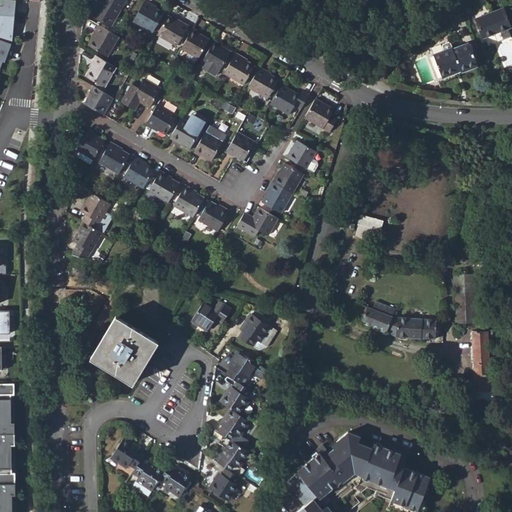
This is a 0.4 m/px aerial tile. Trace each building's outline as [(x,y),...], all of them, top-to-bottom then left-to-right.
[(0,0),(0,21),(4,22),(2,39),(14,43),(17,0),(0,0)] [(112,26),(121,9),(105,0),(98,0),(96,3),(98,5),(93,15),(112,26)] [(105,0),(121,9),(125,0),(105,0)] [(152,4),(144,0),(135,17),(133,20),(153,32),(163,13),(151,6),(152,4)] [(503,8),(476,18),(483,37),(510,27),(503,8)] [(180,23),(168,15),(157,34),(177,45),(188,25),(181,21),(180,23)] [(104,54),(116,34),(95,22),(87,35),(89,37),(85,43),(104,54)] [(199,31),(193,28),(181,48),(188,52),(198,57),(208,39),(198,33),(199,31)] [(0,68),(2,69),(5,61),(7,61),(14,43),(2,39),(0,38),(0,68)] [(221,44),(214,40),(200,65),(216,74),(219,69),(220,70),(231,51),(220,45),(221,44)] [(476,65),(467,42),(451,48),(451,47),(433,54),(441,77),(458,71),(460,71),(476,65)] [(441,46),(443,50),(451,47),(449,43),(447,42),(442,44),(441,46)] [(186,57),(195,62),(198,57),(188,52),(186,57)] [(243,56),(236,52),(224,72),(243,84),(254,65),(242,58),(243,56)] [(104,86),(115,67),(94,55),(87,67),(89,68),(85,75),(104,86)] [(266,70),(260,66),(248,86),(268,97),(278,78),(266,71),(266,70)] [(151,72),(148,78),(159,83),(162,77),(151,72)] [(131,83),(121,102),(134,110),(139,101),(149,106),(159,88),(143,78),(138,87),(131,83)] [(292,103),(299,107),(307,93),(300,89),(297,93),(281,84),(270,103),(287,113),(292,103)] [(104,115),(114,98),(94,86),(89,93),(91,94),(85,104),(104,115)] [(332,107),(314,97),(303,116),(328,130),(336,116),(329,111),(332,107)] [(176,115),(156,104),(144,125),(151,129),(152,127),(165,135),(176,115)] [(191,113),(186,121),(190,123),(194,115),(191,113)] [(186,121),(180,118),(169,137),(176,142),(177,140),(190,147),(200,129),(205,121),(194,115),(190,123),(186,121)] [(204,132),(223,143),(228,134),(209,123),(204,132)] [(78,151),(95,160),(106,142),(96,136),(97,134),(89,130),(78,151)] [(233,154),(246,161),(256,142),(236,131),(225,151),(232,155),(233,154)] [(223,143),(204,132),(193,151),(201,156),(202,154),(213,161),(223,143)] [(289,149),(285,156),(305,167),(315,150),(297,139),(291,150),(289,149)] [(101,164),(120,175),(130,156),(123,151),(123,150),(112,143),(111,145),(101,164)] [(125,178),(144,189),(155,170),(147,166),(148,164),(136,157),(135,159),(125,178)] [(275,174),(271,181),(291,193),(302,173),(284,162),(277,175),(275,174)] [(150,191),(169,202),(179,184),(171,180),(173,178),(161,171),(160,173),(150,191)] [(280,212),(291,193),(271,181),(267,188),(269,190),(262,201),(280,212)] [(173,205),(193,216),(203,198),(195,193),(195,191),(184,185),(183,187),(173,205)] [(82,220),(83,221),(96,228),(110,204),(91,193),(80,211),(85,214),(82,220)] [(197,219),(217,230),(228,210),(217,203),(216,205),(207,201),(197,219)] [(268,234),(278,217),(256,204),(250,216),(244,213),(236,225),(254,236),(258,229),(268,234)] [(378,238),(384,219),(362,212),(356,231),(378,238)] [(88,259),(103,233),(96,228),(83,221),(73,239),(78,242),(73,250),(74,256),(88,259)] [(456,321),(476,321),(474,273),(454,273),(456,321)] [(192,321),(208,331),(216,318),(223,322),(231,310),(218,302),(214,308),(204,302),(192,321)] [(394,311),(384,307),(382,312),(374,308),(360,303),(355,317),(361,321),(361,322),(396,335),(436,338),(437,323),(437,319),(392,316),(394,311)] [(374,308),(382,312),(384,307),(376,303),(374,308)] [(273,309),(259,305),(257,310),(271,318),(273,309)] [(15,310),(0,309),(0,332),(10,332),(10,323),(12,323),(12,315),(15,315),(15,310)] [(240,337),(253,346),(257,340),(260,342),(270,326),(251,314),(241,330),(244,332),(240,337)] [(93,360),(130,382),(156,340),(119,317),(93,360)] [(253,346),(259,349),(268,345),(278,330),(270,326),(260,342),(257,340),(253,346)] [(472,331),(474,383),(475,391),(490,390),(489,342),(493,343),(493,331),(472,331)] [(247,379),(258,363),(238,351),(228,367),(231,369),(227,375),(237,382),(240,383),(243,377),(247,379)] [(240,383),(249,389),(253,383),(247,379),(243,377),(240,383)] [(0,382),(0,511),(12,511),(12,493),(15,493),(15,472),(12,472),(12,443),(15,443),(15,421),(11,421),(11,393),(15,393),(15,383),(0,382)] [(246,396),(250,390),(249,389),(240,383),(237,382),(233,387),(230,386),(220,402),(230,409),(239,415),(249,398),(246,396)] [(241,435),(249,421),(239,415),(230,409),(220,424),(223,425),(218,432),(242,448),(247,439),(241,435)] [(218,432),(215,430),(209,438),(224,447),(220,454),(217,452),(212,460),(226,469),(238,476),(243,469),(239,466),(248,452),(242,448),(218,432)] [(334,511),(330,506),(324,510),(317,501),(320,498),(323,501),(344,483),(346,485),(357,476),(361,473),(368,476),(367,479),(395,490),(401,492),(397,503),(424,511),(435,478),(408,469),(407,471),(400,468),(404,456),(377,446),(376,449),(360,443),(362,438),(350,433),(337,443),(339,445),(330,454),(333,458),(328,463),(319,454),(297,473),(298,474),(286,484),(305,506),(297,511),(334,511)] [(129,464),(136,469),(141,460),(144,456),(138,452),(139,449),(123,439),(111,457),(127,468),(129,464)] [(319,454),(328,463),(333,458),(330,454),(323,447),(318,451),(319,454)] [(400,468),(407,471),(408,469),(412,455),(405,453),(404,456),(400,468)] [(132,487),(148,497),(160,478),(165,472),(149,461),(147,464),(141,460),(136,469),(133,473),(139,477),(132,487)] [(175,470),(169,466),(165,472),(160,478),(166,482),(164,486),(180,496),(192,477),(176,467),(175,470)] [(235,482),(238,476),(226,469),(223,474),(220,472),(210,488),(228,501),(238,485),(235,482)] [(391,501),(397,503),(401,492),(395,490),(391,501)] [(258,497),(250,492),(246,498),(254,503),(258,497)]
